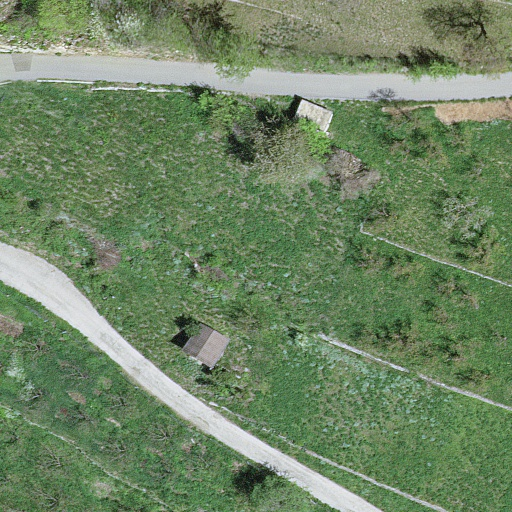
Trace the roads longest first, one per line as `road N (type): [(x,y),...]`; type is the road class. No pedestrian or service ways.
road 1 (unclassified): [(0,68),(339,85),(511,83)]
road 2 (unclassified): [(361,511),(192,408),(54,295),(0,263)]
